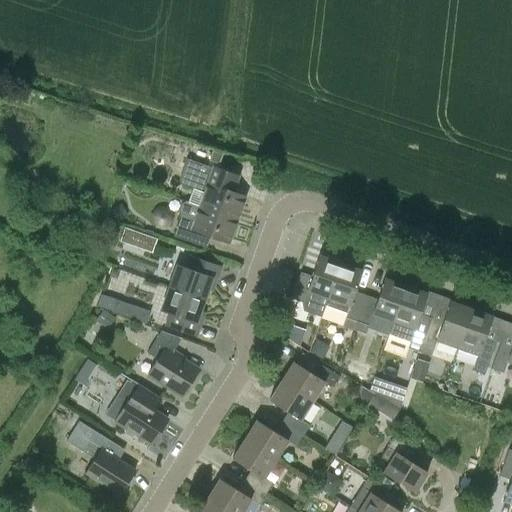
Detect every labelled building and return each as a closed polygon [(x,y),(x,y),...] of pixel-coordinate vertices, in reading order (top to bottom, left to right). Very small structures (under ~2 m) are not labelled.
[(234,193),(239,177),(187,159),(179,180),(181,185),(204,193),(200,206),(236,219),(244,197),(234,193)] [(198,245),(203,233),(228,242),(236,219),(200,206),(186,201),(182,203),(179,211),(180,215),(173,236),(198,245)] [(119,204),(110,209),(116,220),(121,218),(125,216),(122,211),(119,204)] [(120,241),(134,246),(139,233),(125,228),(120,241)] [(300,272),(291,299),(302,303),(304,311),(321,317),(322,316),(325,305),(328,298),(340,263),(319,256),(311,276),(300,272)] [(219,267),(190,257),(186,269),(177,266),(169,288),(203,300),(209,283),(213,285),(219,267)] [(328,298),(325,305),(346,313),(342,324),(342,325),(354,329),(366,295),(354,291),(361,271),(340,263),(328,298)] [(365,333),(372,314),(393,321),(405,286),(384,278),(377,299),(366,295),(354,329),(365,333)] [(419,314),(427,293),(405,286),(393,321),(389,334),(409,342),(407,347),(419,352),(431,318),(419,314)] [(195,335),(201,317),(197,316),(203,300),(169,288),(161,309),(170,313),(166,325),(195,335)] [(116,300),(101,294),(96,306),(112,312),(116,300)] [(112,312),(133,319),(137,308),(116,300),(112,312)] [(431,356),(437,337),(458,344),(471,309),(449,301),(442,322),(431,318),(419,352),(431,356)] [(458,344),(479,351),(473,370),(485,374),(496,341),(485,337),(492,316),(471,309),(458,344)] [(116,319),(102,310),(95,322),(109,330),(116,319)] [(148,374),(182,396),(198,370),(171,353),(181,338),(160,331),(146,353),(157,360),(148,374)] [(500,342),(491,369),(502,373),(507,361),(511,362),(511,344),(511,346),(500,342)] [(424,380),(429,362),(409,356),(404,374),(424,380)] [(79,369),(90,376),(96,366),(86,359),(79,369)] [(324,382),(332,387),(339,377),(318,363),(311,374),(293,362),(281,381),(312,401),(324,382)] [(151,444),(167,419),(144,404),(151,392),(119,372),(115,379),(126,386),(121,395),(128,400),(115,421),(126,428),(124,432),(135,438),(137,435),(151,444)] [(395,416),(406,386),(372,374),(361,404),(395,416)] [(287,412),(281,422),(292,429),(302,435),(303,434),(311,439),(316,442),(322,433),(309,425),(300,420),(312,401),(281,381),(269,400),(287,412)] [(287,440),(296,446),(302,435),(281,422),(275,432),(256,420),(244,439),(275,459),(287,440)] [(122,489),(126,491),(135,478),(131,476),(134,471),(112,457),(119,447),(93,430),(79,421),(66,441),(81,450),(94,459),(86,472),(120,494),(122,489)] [(323,449),(335,456),(342,444),(330,437),(323,449)] [(414,492),(427,472),(408,460),(415,450),(393,437),(381,456),(389,462),(383,472),(414,492)] [(272,483),(263,478),(275,459),(244,439),(232,458),(250,470),(244,480),(265,494),(272,483)] [(498,475),(510,479),(503,500),(511,503),(511,450),(508,449),(498,475)] [(394,483),(380,474),(376,480),(390,489),(394,483)] [(368,477),(349,506),(358,511),(400,511),(383,501),(389,490),(368,477)] [(241,511),(250,499),(259,504),(265,494),(244,480),(238,491),(219,479),(207,498),(229,511),(241,511)] [(316,499),(322,488),(318,485),(316,484),(309,495),(316,499)] [(229,511),(207,498),(197,511),(229,511)]
